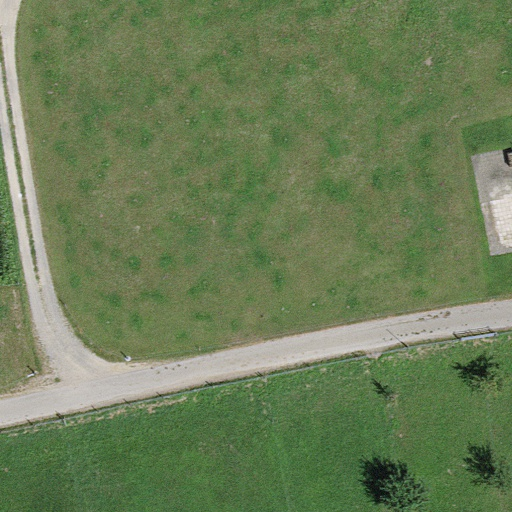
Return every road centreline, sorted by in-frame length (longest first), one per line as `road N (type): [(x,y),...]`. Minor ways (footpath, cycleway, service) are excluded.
road 1 (track): [(0,417),(429,327),(511,317)]
road 2 (track): [(0,87),(37,307),(53,350),(78,377),(117,390)]
